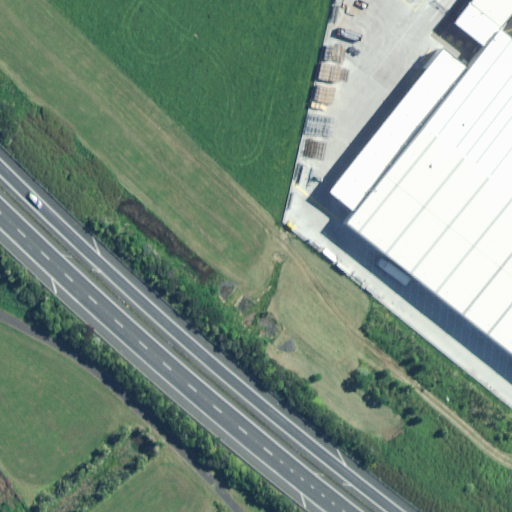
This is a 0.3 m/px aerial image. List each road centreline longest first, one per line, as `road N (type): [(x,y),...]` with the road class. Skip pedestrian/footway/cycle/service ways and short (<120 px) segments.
road 1 (motorway): [(0,163),(121,278),(403,511)]
road 2 (motorway): [(347,511),(185,383),(0,210)]
